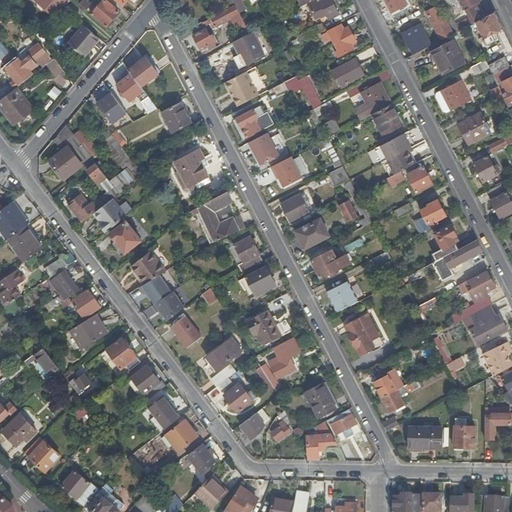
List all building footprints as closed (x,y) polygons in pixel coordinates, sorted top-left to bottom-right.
[(34,0),(38,3),(41,0),(56,13),(67,0),(34,0)] [(87,10),(91,5),(85,0),(83,0),(80,4),(87,10)] [(107,27),(119,12),(105,0),(95,11),(93,9),(91,13),(107,27)] [(226,0),(230,8),(236,5),(233,0),(226,0)] [(233,0),(236,5),(239,10),(240,13),(247,10),(241,0),(233,0)] [(315,0),(303,6),(307,13),(323,5),(330,19),(339,14),(332,0),(315,0)] [(481,0),(458,0),(464,10),(466,10),(468,14),(470,13),(470,12),(478,7),(477,4),(482,1),(481,0)] [(230,8),(191,28),(202,50),(212,45),(215,43),(217,43),(212,35),(210,36),(205,26),(211,24),(213,29),(235,17),(233,13),(239,10),(236,5),(230,8)] [(442,40),(452,35),(438,7),(428,13),(442,40)] [(470,13),(468,14),(473,24),(477,22),(484,19),(478,7),(470,12),(470,13)] [(494,35),(504,30),(496,13),(489,16),(484,19),(477,22),(489,45),(497,41),(494,35)] [(239,25),(242,30),(248,28),(245,22),(239,25)] [(420,23),(400,33),(412,56),(432,46),(420,23)] [(36,25),(31,29),(33,31),(35,34),(40,31),(36,25)] [(301,43),(324,32),(320,25),(298,36),(301,43)] [(322,35),(325,41),(328,39),(329,40),(332,39),(340,54),(338,55),(339,57),(355,49),(352,44),(357,42),(349,27),(345,30),(342,25),(322,35)] [(91,49),(100,39),(84,26),(68,45),(83,57),(90,49),(91,49)] [(242,30),(245,36),(251,34),(248,28),(242,30)] [(245,36),(232,43),(236,51),(240,49),(248,65),(265,56),(253,32),(251,34),(245,36)] [(0,68),(0,67),(0,66),(4,63),(4,62),(11,56),(0,41),(0,68)] [(432,52),(437,61),(444,75),(466,64),(454,41),(432,52)] [(45,53),(39,44),(27,53),(30,56),(18,66),(15,62),(7,69),(17,82),(37,66),(35,63),(39,60),(40,62),(43,60),(46,64),(51,61),(45,53)] [(83,58),(91,49),(90,49),(83,57),(83,58)] [(284,52),(291,66),(297,63),(290,49),(284,52)] [(432,64),(437,61),(432,52),(428,55),(432,64)] [(146,57),(128,70),(131,74),(142,88),(159,75),(146,57)] [(494,76),(499,73),(510,67),(505,57),(489,66),(489,68),(494,76)] [(364,75),(356,59),(336,69),(338,72),(341,70),(347,84),(364,75)] [(489,66),(486,60),(471,68),(475,76),(489,68),(489,66)] [(256,67),(247,72),(260,96),(269,91),(256,67)] [(247,72),(226,82),(231,91),(233,90),(236,97),(240,106),(260,96),(247,72)] [(499,87),(503,95),(511,90),(511,78),(504,82),(499,73),(494,76),(499,87)] [(134,99),(144,91),(142,88),(131,74),(118,84),(130,101),(131,100),(133,102),(135,101),(134,99)] [(287,87),(299,81),(296,76),(295,77),(288,81),(285,82),(287,87)] [(299,81),(314,109),(322,105),(307,76),(299,81)] [(302,88),(299,81),(287,87),(291,94),(302,88)] [(442,91),(452,111),(472,101),(461,81),(442,91)] [(373,115),(392,104),(380,82),(359,92),(365,103),(354,108),(361,121),(373,115)] [(56,100),(63,91),(55,85),(48,95),(56,100)] [(495,99),(503,95),(499,87),(492,91),(495,99)] [(0,101),(0,108),(2,111),(4,109),(16,124),(33,111),(17,89),(0,101)] [(511,90),(503,95),(509,109),(511,107),(511,90)] [(448,113),(452,111),(442,91),(437,94),(436,97),(444,112),(448,113)] [(110,93),(96,103),(112,125),(127,114),(110,93)] [(152,112),(157,109),(147,96),(143,99),(152,112)] [(322,105),(314,109),(317,114),(318,117),(335,108),(331,100),(322,105)] [(191,122),(185,111),(181,103),(162,112),(166,121),(164,123),(165,125),(168,124),(172,132),(191,122)] [(403,126),(392,104),(373,115),(384,136),(403,126)] [(4,109),(2,111),(13,126),(16,124),(4,109)] [(317,114),(314,109),(304,114),(307,120),(317,114)] [(188,110),(185,111),(191,122),(193,121),(188,110)] [(237,119),(247,138),(262,131),(257,120),(259,119),(254,110),(237,119)] [(459,124),(469,144),(492,133),(481,113),(459,124)] [(328,122),(333,133),(341,129),(336,118),(328,122)] [(243,140),(247,138),(237,119),(233,121),(243,140)] [(81,128),(74,134),(74,135),(92,158),(93,160),(102,154),(81,128)] [(112,135),(118,143),(122,140),(117,132),(112,135)] [(408,132),(404,134),(412,148),(415,146),(408,132)] [(271,141),(268,133),(255,139),(250,142),(253,148),(262,165),(280,157),(275,147),(271,141)] [(404,134),(375,149),(383,164),(407,150),(412,148),(404,134)] [(92,158),(74,135),(65,142),(69,147),(50,161),(64,179),(92,158)] [(340,159),(329,137),(323,140),(334,163),(340,159)] [(505,138),(490,147),(493,153),(508,145),(505,138)] [(210,182),(203,168),(199,161),(204,158),(199,149),(175,162),(179,171),(188,187),(194,184),(197,188),(210,182)] [(407,150),(383,164),(384,167),(390,178),(402,172),(415,165),(411,157),(407,150)] [(133,168),(136,166),(131,160),(124,151),(120,153),(130,166),(131,165),(133,168)] [(497,172),(496,169),(490,157),(475,165),(484,182),(501,173),(499,171),(497,172)] [(199,161),(203,168),(209,165),(207,161),(206,162),(204,158),(199,161)] [(286,160),(258,175),(261,180),(268,177),(289,165),(286,160)] [(101,183),(107,178),(97,164),(88,170),(99,184),(101,183)] [(290,167),(289,165),(268,177),(277,194),(303,181),(299,174),(292,178),(287,169),(290,167)] [(358,194),(344,167),(331,174),(337,187),(346,182),(354,197),(355,196),(358,194)] [(409,175),(418,192),(434,184),(425,167),(409,175)] [(137,180),(143,175),(137,168),(131,173),(137,180)] [(189,192),(197,188),(194,184),(188,187),(179,171),(174,173),(183,190),(184,190),(185,191),(186,192),(187,192),(188,192),(189,192)] [(390,178),(387,179),(391,187),(406,180),(402,172),(390,178)] [(119,193),(119,194),(137,180),(131,173),(114,186),(119,193)] [(108,192),(112,198),(119,193),(114,186),(107,178),(101,183),(108,192)] [(506,193),(501,184),(487,192),(501,219),(511,213),(511,202),(507,193),(506,193)] [(65,198),(77,214),(89,205),(77,189),(65,198)] [(94,203),(99,209),(113,199),(112,198),(108,192),(94,203)] [(227,192),(190,212),(193,216),(201,212),(215,242),(245,228),(239,216),(226,222),(225,220),(219,223),(214,212),(232,202),(227,192)] [(310,213),(301,195),(283,204),(292,223),(310,213)] [(100,225),(106,233),(128,217),(114,198),(113,199),(99,209),(94,214),(98,219),(102,219),(104,222),(100,225)] [(349,199),(340,204),(349,222),(358,217),(351,202),(349,199)] [(77,214),(83,222),(84,221),(99,209),(94,203),(93,201),(89,205),(77,214)] [(431,228),(439,224),(438,221),(447,216),(439,201),(429,206),(428,203),(425,205),(427,209),(422,211),(429,224),(431,228)] [(29,225),(12,202),(0,211),(0,227),(9,239),(27,226),(29,225)] [(410,204),(395,212),(399,219),(413,211),(410,204)] [(373,223),(367,212),(365,213),(367,219),(362,221),(365,227),(373,223)] [(176,219),(178,222),(185,230),(189,227),(181,217),(176,219)] [(297,232),(306,249),(330,237),(321,219),(297,232)] [(126,253),(142,241),(127,222),(111,234),(111,235),(110,236),(115,242),(116,241),(126,253)] [(27,226),(9,239),(25,262),(44,249),(27,226)] [(447,256),(459,249),(453,238),(457,236),(452,226),(436,234),(447,256)] [(238,265),(242,272),(263,261),(254,245),(252,240),(251,237),(235,245),(244,262),(238,265)] [(346,255),(365,245),(361,239),(343,249),(346,255)] [(483,251),(477,240),(459,249),(447,256),(434,263),(443,281),(455,275),(451,268),(483,251)] [(313,261),(318,270),(338,259),(333,250),(313,261)] [(391,257),(388,251),(365,263),(369,269),(391,257)] [(140,275),(146,284),(160,275),(166,271),(152,252),(136,264),(143,273),(140,275)] [(46,269),(51,277),(69,266),(63,257),(46,269)] [(338,259),(318,270),(322,279),(342,268),(338,259)] [(273,274),(270,274),(266,266),(246,277),(256,296),(265,292),(263,289),(275,283),(274,282),(276,280),(273,274)] [(65,300),(79,290),(65,271),(51,282),(65,300)] [(496,288),(487,271),(469,281),(473,290),(470,291),(476,302),(488,295),(486,293),(496,288)] [(172,293),(160,275),(146,284),(143,286),(155,305),(172,293)] [(236,275),(217,285),(221,292),(234,285),(240,282),(236,275)] [(6,305),(19,296),(7,278),(0,282),(0,285),(5,293),(1,296),(6,305)] [(469,281),(462,284),(467,293),(470,291),(473,290),(469,281)] [(339,313),(359,302),(348,282),(329,292),(339,313)] [(202,294),(210,305),(219,299),(212,288),(202,294)] [(84,319),(101,307),(89,290),(72,301),(84,319)] [(172,293),(155,305),(167,322),(185,308),(174,292),(172,293)] [(470,316),(493,304),(489,297),(467,309),(470,316)] [(47,307),(50,312),(62,303),(58,298),(52,302),(53,303),(47,307)] [(434,299),(417,308),(420,313),(437,305),(434,299)] [(471,317),(476,327),(471,330),(479,344),(497,334),(497,335),(507,330),(500,315),(497,316),(492,306),(471,317)] [(264,345),(281,336),(268,310),(246,321),(253,335),(258,333),(264,345)] [(96,314),(108,334),(110,333),(98,313),(96,314)] [(96,314),(70,330),(82,350),(108,334),(96,314)] [(368,334),(376,329),(368,314),(346,326),(354,341),(368,334)] [(188,348),(201,338),(185,317),(172,327),(188,348)] [(380,337),(376,329),(368,334),(354,341),(362,356),(376,349),(372,341),(380,337)] [(128,365),(132,370),(142,362),(136,355),(137,355),(134,350),(133,351),(128,345),(129,344),(125,339),(124,340),(123,338),(107,350),(109,352),(106,354),(103,352),(100,354),(102,357),(103,357),(107,362),(113,358),(122,369),(128,365)] [(238,346),(236,344),(232,338),(207,358),(217,371),(242,352),(238,346)] [(294,338),(274,348),(281,362),(272,366),(278,378),(296,369),(290,358),(301,352),(294,338)] [(440,341),(436,343),(447,364),(451,362),(440,341)] [(502,368),(504,371),(511,366),(511,362),(507,352),(510,350),(507,345),(504,347),(503,345),(484,354),(493,372),(502,368)] [(43,347),(33,355),(25,362),(28,365),(37,358),(47,370),(42,374),(48,381),(52,377),(53,378),(61,371),(43,347)] [(259,356),(255,358),(261,367),(271,384),(279,396),(281,395),(285,393),(282,389),(281,389),(259,356)] [(447,364),(447,365),(450,371),(465,364),(461,357),(447,364)] [(229,378),(236,372),(231,365),(213,379),(218,386),(229,378)] [(157,385),(161,391),(165,387),(148,366),(132,378),(145,394),(157,385)] [(271,384),(261,367),(257,370),(267,386),(271,384)] [(376,383),(384,398),(397,390),(405,387),(396,370),(389,373),(390,375),(376,383)] [(504,371),(495,375),(498,383),(504,380),(510,392),(504,395),(511,405),(511,372),(506,375),(504,371)] [(70,383),(77,391),(80,395),(84,391),(83,390),(84,389),(86,390),(90,386),(89,384),(91,383),(85,375),(79,380),(77,377),(70,383)] [(229,378),(218,386),(223,393),(234,384),(229,378)] [(495,384),(490,378),(487,379),(487,388),(495,384)] [(253,396),(251,398),(240,383),(225,395),(238,413),(256,399),(253,396)] [(319,418),(337,409),(324,383),(306,393),(319,418)] [(415,390),(412,383),(405,387),(408,393),(415,390)] [(401,397),(408,393),(405,387),(397,390),(401,397)] [(397,390),(384,398),(391,413),(405,405),(401,397),(397,390)] [(66,402),(71,407),(81,397),(80,395),(77,391),(66,402)] [(159,391),(138,408),(143,414),(151,408),(157,417),(161,414),(167,422),(170,426),(180,419),(176,415),(159,391)] [(0,422),(10,413),(12,415),(18,409),(10,401),(4,406),(0,401),(0,422)] [(91,417),(95,414),(89,406),(85,409),(91,417)] [(257,413),(241,425),(252,439),(262,431),(265,425),(264,423),(271,418),(263,408),(257,413)] [(510,408),(486,408),(486,440),(495,440),(495,425),(511,424),(511,413),(510,414),(510,408)] [(327,421),(335,435),(356,424),(349,410),(327,421)] [(29,436),(31,438),(39,431),(22,414),(4,431),(19,446),(27,439),(29,436)] [(383,424),(387,432),(399,425),(395,418),(383,424)] [(186,420),(167,435),(163,438),(169,446),(173,443),(179,451),(198,436),(186,420)] [(287,435),(292,431),(284,420),(279,425),(280,427),(272,433),(279,441),(287,435)] [(325,422),(316,427),(321,435),(308,436),(310,458),(320,457),(320,451),(325,450),(324,445),(337,444),(325,422)] [(456,426),(455,450),(464,451),(464,448),(475,448),(475,426),(456,426)] [(298,427),(293,429),(297,437),(306,432),(304,429),(298,427)] [(410,427),(409,452),(425,453),(425,447),(443,448),(443,428),(410,427)] [(41,437),(25,452),(47,472),(61,455),(41,437)] [(354,453),(348,441),(341,444),(346,457),(354,453)] [(203,444),(188,455),(201,472),(216,461),(203,444)] [(171,458),(144,478),(149,485),(176,464),(171,458)] [(98,494),(100,491),(76,470),(63,485),(68,490),(87,507),(98,494)] [(212,475),(195,493),(213,510),(230,491),(212,475)] [(235,495),(224,511),(225,511),(241,511),(243,509),(247,511),(249,511),(257,499),(248,493),(249,491),(241,486),(235,495)] [(65,493),(85,510),(85,509),(87,507),(68,490),(65,493)] [(293,511),(306,511),(310,493),(297,490),(295,502),(293,511)] [(394,511),(412,511),(413,496),(403,495),(403,492),(401,491),(395,491),(394,492),(394,511)] [(87,507),(85,509),(88,511),(119,511),(120,511),(119,510),(122,507),(116,502),(119,499),(110,492),(104,499),(98,494),(87,507)] [(316,511),(325,511),(326,508),(326,492),(317,492),(316,511)] [(0,511),(12,511),(10,503),(0,494),(0,511)] [(177,495),(166,505),(171,511),(175,511),(185,504),(177,495)] [(424,495),(424,511),(441,511),(442,496),(424,495)] [(412,511),(421,511),(422,496),(413,496),(412,511)] [(451,499),(450,511),(474,511),(474,496),(465,496),(465,499),(451,499)] [(270,511),(293,511),(295,502),(273,497),(270,511)] [(509,511),(509,498),(479,497),(479,511),(509,511)] [(326,508),(325,511),(356,511),(357,503),(346,503),(346,507),(337,507),(336,510),(331,510),(331,509),(326,508)]
